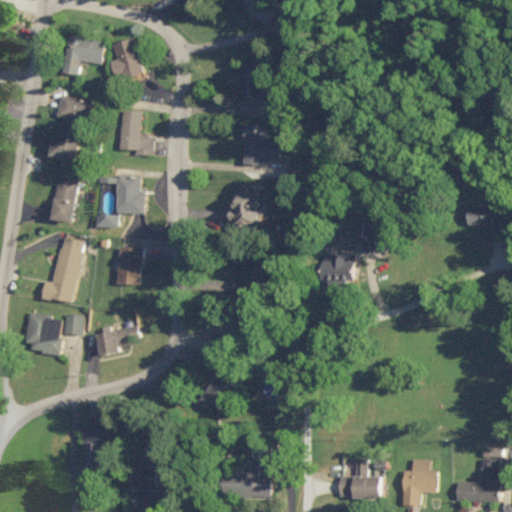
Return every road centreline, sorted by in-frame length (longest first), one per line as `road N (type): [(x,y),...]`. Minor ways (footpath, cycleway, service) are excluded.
road 1 (residential): [(3,416),(49,411),(129,383),(155,367),(178,320),(174,43),(141,16),(70,0)]
road 2 (residential): [(0,426),(43,0)]
